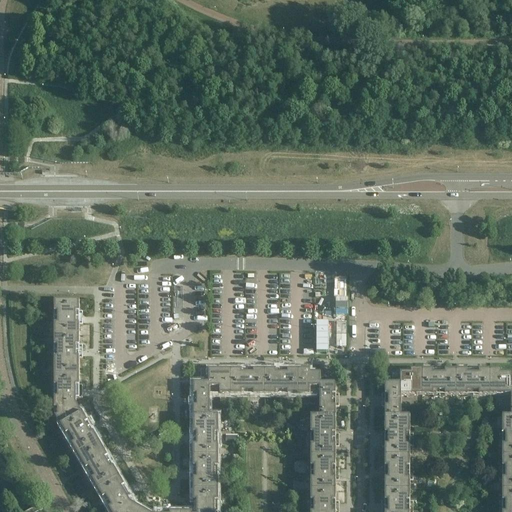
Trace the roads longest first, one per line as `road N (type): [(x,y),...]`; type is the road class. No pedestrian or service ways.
road 1 (unknown): [(80,0),(80,49),(141,76),(294,69),(425,50),(511,56)]
road 2 (tertiary): [(345,190),(0,193)]
road 3 (residential): [(359,511),(360,314)]
road 4 (residential): [(187,264),(360,266)]
road 5 (residential): [(511,315),(360,314)]
